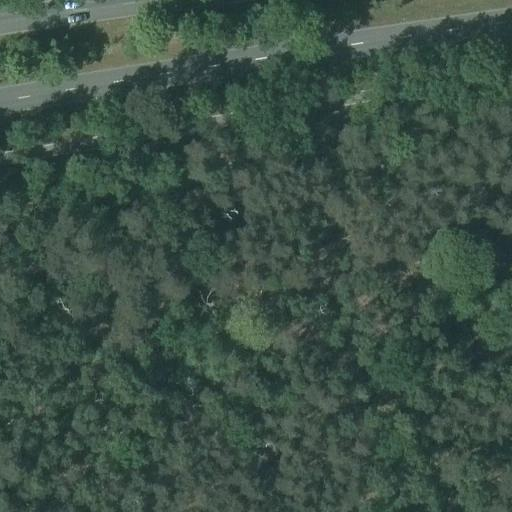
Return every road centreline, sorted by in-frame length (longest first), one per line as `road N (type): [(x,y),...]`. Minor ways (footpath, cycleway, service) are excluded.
road 1 (primary): [(0,103),(511,24)]
road 2 (track): [(329,511),(511,429)]
road 3 (primary): [(161,0),(0,22)]
